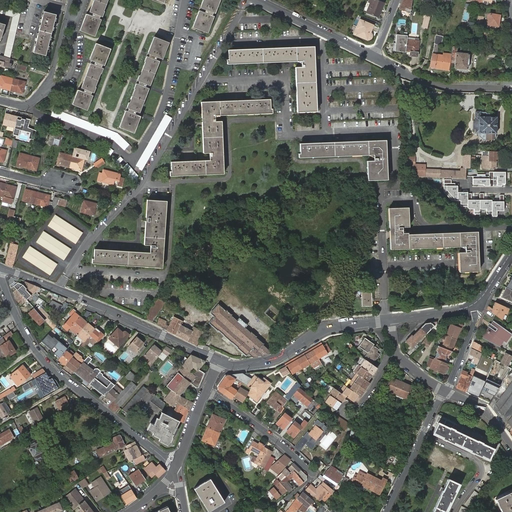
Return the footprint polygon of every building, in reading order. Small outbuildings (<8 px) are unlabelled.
[(93,0),(89,12),(91,12),(90,15),(86,14),(80,30),(94,36),(101,19),(99,19),(100,16),(102,17),(104,11),(103,11),(107,0),(93,0)] [(202,0),(200,8),(204,9),(203,12),(199,11),(192,27),(204,32),(207,33),(213,16),(212,16),(213,13),(215,13),(219,0),(202,0)] [(381,9),(383,3),(375,0),(369,0),(368,2),(370,3),(367,12),(377,16),(380,11),(381,9)] [(402,0),(399,9),(410,13),(411,10),(411,7),(412,0),(402,0)] [(21,12),(7,8),(6,15),(13,17),(5,57),(10,59),(15,36),(16,32),(21,12)] [(55,18),(56,14),(47,12),(44,11),(42,19),(37,37),(36,41),(33,52),(45,55),(47,49),(48,46),(48,44),(49,41),(49,39),(50,37),(52,30),(53,27),(53,26),(54,23),(54,21),(55,18)] [(499,18),(499,16),(489,14),(489,15),(489,17),(488,24),(489,24),(491,25),(497,26),(499,26),(500,21),(498,20),(499,18)] [(359,29),(356,35),(367,39),(368,39),(369,39),(370,39),(371,38),(371,37),(371,36),(371,35),(371,34),(371,33),(370,33),(370,32),(373,25),(360,20),(357,28),(359,29)] [(407,37),(407,36),(397,34),(396,43),(395,51),(405,52),(406,51),(407,40),(407,37)] [(438,44),(441,45),(443,36),(436,35),(434,44),(438,44)] [(169,42),(154,37),(147,53),(149,54),(148,57),(146,56),(144,62),(145,62),(139,76),(139,75),(137,81),(139,81),(138,84),(136,83),(134,89),(129,103),(128,102),(126,108),(128,108),(127,111),(125,111),(119,127),(134,133),(140,116),(136,115),(138,112),(139,112),(149,88),(147,88),(148,85),(150,85),(154,74),(159,61),(157,61),(158,58),(162,59),(169,42)] [(419,41),(407,40),(406,51),(410,51),(409,54),(412,55),(412,56),(417,57),(418,52),(419,41)] [(111,49),(96,43),(89,60),(93,61),(92,64),(90,63),(81,88),(82,88),(81,91),(78,90),(72,104),(87,110),(92,96),(90,95),(92,92),(94,93),(96,87),(95,87),(100,73),(101,74),(103,68),(101,68),(102,65),(104,65),(111,49)] [(314,46),(228,49),(228,63),(238,63),(260,62),(270,62),(288,61),(301,61),(301,66),(295,66),(296,111),(316,111),(316,97),(314,61),(314,46)] [(469,47),(461,47),(460,53),(457,52),(457,47),(453,46),(452,52),(452,54),(450,62),(453,63),(455,63),(454,68),(455,69),(467,70),(468,69),(469,55),(468,54),(469,47)] [(449,70),(452,71),(453,63),(450,62),(452,54),(443,53),(443,55),(437,55),(436,54),(432,54),(431,60),(430,66),(429,67),(435,68),(449,70)] [(10,59),(5,57),(0,55),(0,56),(0,65),(11,68),(12,64),(9,64),(11,59),(10,59)] [(17,61),(16,67),(15,70),(17,71),(18,68),(26,71),(28,65),(17,61)] [(0,79),(0,87),(10,90),(13,79),(1,76),(0,79)] [(13,79),(10,90),(22,93),(25,82),(13,79)] [(233,100),(202,101),(202,131),(203,153),(210,153),(210,160),(197,160),(192,161),(184,161),(171,162),(171,176),(224,174),(223,159),(222,121),(216,121),(215,115),(272,113),(272,99),(266,99),(247,100),(233,100)] [(54,109),(51,115),(113,139),(124,150),(126,148),(129,152),(133,148),(129,145),(129,144),(117,133),(54,109)] [(473,121),(473,129),(475,129),(475,130),(475,133),(479,133),(479,136),(483,140),(494,140),(495,138),(496,133),(496,134),(496,117),(489,117),(490,113),(486,113),(486,112),(479,112),(475,112),(475,119),(475,121),(473,121)] [(31,120),(5,113),(2,125),(15,127),(13,134),(18,136),(20,130),(30,132),(28,138),(34,140),(36,131),(29,128),(28,127),(28,126),(31,120)] [(142,170),(172,118),(167,115),(166,114),(136,166),(140,168),(139,168),(142,170)] [(56,133),(51,132),(48,144),(53,145),(55,137),(56,133)] [(312,142),(299,142),(300,157),(373,154),(373,160),(367,160),(368,179),(387,178),(386,158),(386,139),(364,140),(352,140),(325,141),(312,142)] [(104,153),(109,157),(113,151),(108,147),(104,153)] [(482,151),(482,155),(488,156),(488,161),(496,161),(498,161),(498,152),(488,151),(482,151)] [(26,168),(30,156),(20,153),(17,165),(26,168)] [(69,167),(72,156),(60,153),(57,164),(69,167)] [(415,159),(406,159),(406,164),(417,176),(466,179),(466,169),(470,169),(471,155),(463,154),(462,168),(460,168),(460,171),(425,169),(425,165),(414,164),(415,159)] [(488,156),(482,155),(482,157),(484,157),(484,158),(485,158),(484,161),(485,161),(485,168),(496,169),(496,161),(488,161),(488,156)] [(39,158),(30,156),(26,168),(36,170),(39,158)] [(84,159),(72,156),(69,167),(81,170),(84,159)] [(96,168),(104,163),(102,159),(94,164),(96,168)] [(135,183),(138,176),(127,164),(122,169),(135,183)] [(104,170),(103,173),(101,181),(113,184),(114,180),(116,173),(104,170)] [(505,186),(506,173),(489,172),(489,177),(473,177),(473,185),(484,185),(484,186),(505,186)] [(451,180),(444,180),(444,192),(451,201),(460,201),(460,205),(468,205),(468,209),(470,210),(473,210),(473,215),(480,215),(480,210),(486,210),(486,212),(492,212),(492,217),(498,217),(498,212),(504,212),(504,195),(500,196),(500,202),(492,202),(492,200),(484,201),(484,194),(480,194),(480,200),(471,200),(471,194),(468,194),(468,193),(458,193),(458,186),(455,186),(455,184),(451,184),(451,180)] [(3,197),(2,201),(12,203),(16,187),(6,184),(3,197)] [(35,204),(38,193),(26,189),(23,200),(35,204)] [(56,205),(57,205),(57,204),(59,198),(54,197),(53,202),(49,201),(50,196),(38,193),(35,204),(54,208),(56,205)] [(59,198),(57,204),(65,206),(67,200),(59,198)] [(166,200),(147,199),(146,208),(144,245),(150,245),(149,252),(137,251),(120,250),(103,249),(94,249),(93,263),(163,267),(164,240),(166,200)] [(84,201),(81,212),(93,215),(96,204),(84,201)] [(408,207),(389,207),(390,239),(391,249),(465,247),(465,251),(458,252),(458,271),(479,271),(478,249),(478,230),(455,231),(427,232),(416,232),(403,233),(403,227),(409,226),(408,207)] [(0,215),(0,218),(12,222),(13,216),(15,211),(10,209),(7,218),(0,215)] [(83,233),(55,215),(48,226),(76,244),(83,233)] [(13,216),(12,222),(19,224),(21,218),(13,216)] [(71,249),(43,231),(36,242),(64,260),(71,249)] [(12,268),(12,267),(15,260),(18,245),(14,244),(14,240),(12,240),(7,256),(5,264),(12,268)] [(57,264),(30,246),(23,257),(50,275),(57,264)] [(40,287),(25,281),(22,284),(26,288),(25,289),(31,295),(32,295),(33,297),(34,296),(32,294),(40,287)] [(22,284),(18,282),(13,286),(14,286),(16,290),(26,300),(31,295),(25,289),(26,288),(22,284)] [(42,288),(40,287),(32,294),(34,296),(35,295),(37,293),(42,288)] [(511,289),(506,287),(501,297),(511,301),(511,289)] [(28,302),(26,300),(16,290),(13,293),(15,299),(21,305),(25,301),(27,304),(29,303),(28,302)] [(372,291),(362,292),(362,306),(372,306),(372,291)] [(152,322),(164,302),(156,297),(144,317),(152,322)] [(58,311),(62,305),(52,301),(49,305),(58,311)] [(497,316),(502,320),(505,313),(507,315),(510,309),(495,302),(492,307),(494,307),(493,309),(492,308),(488,307),(487,309),(497,316)] [(263,356),(273,353),(263,344),(256,337),(256,336),(251,332),(251,333),(246,329),(245,327),(237,320),(235,319),(234,318),(231,315),(232,315),(226,310),(226,311),(218,304),(210,313),(214,317),(213,318),(209,323),(218,331),(218,330),(224,335),(232,342),(238,347),(237,348),(246,356),(248,353),(253,357),(263,356)] [(45,320),(49,325),(54,320),(41,307),(37,311),(45,320)] [(40,325),(45,320),(37,311),(36,310),(34,308),(29,313),(40,325)] [(70,328),(80,316),(75,312),(76,311),(74,309),(69,314),(71,316),(63,326),(68,330),(70,328)] [(87,323),(80,316),(70,328),(77,334),(87,323)] [(196,345),(198,342),(203,332),(194,327),(194,325),(183,320),(182,321),(175,318),(173,317),(173,318),(169,326),(168,329),(167,330),(176,335),(187,340),(196,345)] [(159,318),(156,323),(168,329),(169,326),(165,324),(166,322),(159,318)] [(237,320),(245,327),(247,325),(239,318),(237,320)] [(487,332),(483,338),(499,347),(503,341),(504,342),(511,333),(493,320),(486,331),(487,332)] [(421,328),(426,333),(434,326),(437,323),(437,321),(431,322),(425,323),(422,326),(421,327),(421,328)] [(95,329),(87,323),(77,334),(78,335),(76,336),(83,342),(84,342),(88,337),(95,329)] [(450,324),(446,335),(447,335),(456,339),(459,331),(460,328),(461,329),(463,325),(457,323),(456,326),(450,324)] [(96,328),(95,329),(88,337),(84,342),(86,344),(91,339),(94,342),(96,344),(98,342),(104,334),(100,331),(99,332),(95,329),(96,328)] [(412,335),(418,341),(425,334),(426,333),(421,328),(413,336),(412,335)] [(109,338),(119,346),(128,336),(128,334),(126,331),(124,332),(123,333),(122,332),(118,329),(109,338)] [(13,335),(11,331),(4,336),(7,340),(13,335)] [(52,338),(48,334),(41,341),(50,349),(53,346),(57,349),(53,354),(58,359),(65,350),(67,348),(53,336),(52,338)] [(412,348),(418,341),(412,335),(405,341),(412,348)] [(454,344),(456,339),(447,335),(442,347),(450,350),(452,347),(453,347),(454,344)] [(0,338),(0,354),(3,359),(7,357),(16,352),(16,351),(15,352),(13,350),(14,349),(9,341),(6,343),(2,337),(0,338)] [(135,353),(139,356),(146,347),(143,344),(144,343),(137,337),(128,347),(135,353)] [(368,353),(364,359),(366,360),(373,365),(375,361),(379,354),(376,352),(378,349),(374,347),(373,345),(374,344),(372,343),(370,342),(365,338),(359,347),(368,353)] [(474,342),(472,347),(480,351),(481,348),(479,346),(480,345),(474,342)] [(153,362),(162,351),(153,344),(144,355),(151,360),(147,364),(150,366),(153,362)] [(314,350),(319,358),(328,353),(322,344),(317,348),(316,346),(312,348),(314,350)] [(170,350),(166,346),(162,351),(166,354),(167,355),(170,350)] [(450,350),(442,347),(438,346),(438,354),(434,358),(445,362),(445,355),(447,356),(452,351),(450,350)] [(305,355),(310,364),(319,358),(314,350),(312,348),(309,350),(310,352),(305,355)] [(469,354),(467,360),(477,365),(482,354),(482,353),(471,348),(469,354)] [(69,353),(65,350),(58,359),(65,365),(73,356),(74,354),(71,351),(69,353)] [(71,369),(74,372),(75,371),(81,364),(84,361),(81,358),(81,357),(76,352),(74,354),(73,356),(65,365),(69,368),(69,367),(71,369)] [(511,355),(506,353),(500,363),(507,367),(511,356),(511,355)] [(191,355),(183,365),(189,371),(193,366),(197,369),(193,374),(198,369),(204,361),(191,355)] [(92,359),(88,356),(84,361),(81,364),(75,371),(74,372),(89,384),(100,372),(101,371),(98,368),(94,369),(93,371),(87,366),(87,364),(92,359)] [(285,366),(289,371),(292,374),(301,369),(296,360),(295,358),(292,360),(286,363),(285,364),(284,364),(285,366)] [(364,359),(363,358),(358,365),(360,366),(362,367),(372,375),(375,371),(376,370),(377,368),(373,365),(366,360),(364,359)] [(447,363),(445,362),(434,358),(433,360),(431,367),(430,368),(443,373),(447,363)] [(284,364),(280,367),(281,369),(280,370),(283,375),(289,371),(285,366),(284,364)] [(23,365),(10,376),(18,385),(31,374),(23,365)] [(189,371),(183,365),(180,368),(177,372),(178,372),(166,386),(172,391),(164,400),(172,406),(173,407),(175,402),(177,403),(189,409),(193,402),(181,396),(180,395),(190,382),(192,384),(196,387),(198,387),(205,373),(198,369),(193,374),(189,371)] [(356,373),(357,374),(358,375),(360,376),(366,380),(367,381),(370,378),(371,377),(372,375),(362,367),(360,366),(358,365),(354,371),(356,373)] [(130,371),(125,377),(129,379),(134,374),(130,371)] [(103,375),(100,372),(89,384),(105,396),(115,385),(109,380),(103,375)] [(229,374),(241,382),(243,383),(245,385),(247,386),(250,388),(251,388),(249,392),(248,394),(258,401),(269,386),(264,382),(262,381),(257,376),(254,375),(251,378),(243,372),(233,373),(229,374)] [(460,377),(456,387),(466,392),(473,375),(474,374),(470,372),(469,376),(466,374),(464,378),(460,377)] [(48,377),(46,373),(28,383),(31,387),(37,383),(44,395),(60,386),(56,381),(52,377),(49,379),(48,377)] [(361,387),(366,390),(368,386),(369,385),(370,383),(367,381),(366,380),(360,376),(358,375),(357,374),(356,373),(352,380),(354,381),(355,382),(361,387)] [(235,378),(230,375),(229,374),(226,376),(218,386),(219,390),(224,394),(230,385),(235,378)] [(485,380),(473,375),(466,392),(489,402),(500,384),(486,378),(485,380)] [(241,382),(235,378),(230,385),(224,394),(232,399),(234,395),(236,393),(237,391),(240,387),(243,383),(241,382)] [(264,378),(262,381),(264,382),(269,386),(271,383),(264,378)] [(399,394),(407,397),(411,386),(403,383),(402,384),(399,383),(400,381),(391,378),(386,390),(394,393),(398,395),(399,394)] [(350,389),(358,395),(361,397),(363,393),(364,392),(366,390),(361,387),(355,382),(354,381),(352,380),(347,387),(348,387),(349,388),(350,389)] [(131,381),(131,382),(123,391),(113,402),(109,406),(109,407),(115,411),(119,407),(133,391),(137,386),(134,383),(131,381)] [(511,381),(496,403),(504,414),(511,403),(511,381)] [(295,384),(284,397),(288,401),(293,395),(300,385),(297,382),(295,384)] [(245,385),(243,383),(240,387),(237,391),(236,393),(234,395),(237,397),(243,401),(248,394),(249,392),(243,389),(245,385)] [(115,385),(105,396),(109,399),(109,398),(113,401),(123,391),(115,385)] [(343,394),(346,396),(353,401),(356,398),(357,397),(358,395),(350,389),(349,388),(348,387),(347,387),(346,386),(344,385),(339,392),(342,393),(343,394)] [(144,386),(141,389),(123,408),(129,413),(149,390),(148,389),(144,386)] [(332,386),(327,393),(341,403),(346,396),(343,394),(342,393),(339,392),(335,389),(334,388),(332,386)] [(0,398),(0,399),(6,395),(16,390),(14,387),(11,389),(10,389),(0,395),(0,398)] [(299,388),(293,395),(307,406),(313,399),(305,393),(299,388)] [(277,410),(280,413),(284,408),(283,407),(287,401),(276,392),(267,402),(277,410)] [(322,400),(336,410),(341,403),(327,393),(322,400)] [(150,400),(162,410),(166,403),(154,394),(150,400)] [(63,415),(74,409),(71,403),(69,405),(64,396),(55,401),(63,415)] [(179,421),(184,423),(189,409),(177,403),(174,410),(171,407),(167,414),(168,415),(178,420),(177,420),(178,420),(179,421)] [(36,408),(29,412),(29,413),(28,413),(29,414),(29,413),(34,422),(35,422),(37,420),(37,421),(42,418),(36,408)] [(176,427),(175,426),(178,420),(177,420),(168,415),(167,414),(166,414),(164,413),(163,413),(160,419),(157,425),(154,424),(152,423),(148,430),(153,433),(157,435),(157,437),(160,438),(163,440),(162,441),(169,444),(172,437),(173,434),(176,427)] [(284,413),(276,423),(279,426),(280,427),(284,429),(292,419),(289,417),(286,414),(284,413)] [(207,427),(220,432),(226,419),(212,414),(210,419),(209,421),(208,425),(207,427)] [(435,427),(433,432),(443,437),(442,438),(443,438),(454,443),(454,442),(463,446),(470,450),(470,451),(481,456),(482,455),(489,459),(491,453),(493,454),(498,444),(493,441),(458,425),(442,417),(438,415),(433,426),(435,427)] [(350,424),(336,416),(332,422),(346,430),(350,424)] [(307,432),(303,437),(308,440),(311,435),(314,437),(310,442),(314,445),(318,440),(316,439),(322,431),(324,433),(328,428),(323,425),(320,429),(317,428),(321,423),(317,420),(313,424),(315,425),(309,433),(307,432)] [(297,423),(295,421),(286,432),(290,434),(291,435),(294,437),(302,427),(299,425),(298,424),(297,423)] [(201,440),(215,446),(220,432),(207,427),(206,429),(205,432),(204,435),(201,440)] [(0,445),(14,438),(9,430),(0,434),(0,445)] [(111,444),(97,451),(99,455),(100,458),(114,451),(116,449),(125,445),(120,435),(110,439),(110,441),(112,440),(113,443),(112,444),(111,445),(111,444)] [(29,447),(27,448),(28,451),(27,451),(27,452),(26,452),(26,453),(26,454),(26,455),(26,456),(26,457),(27,457),(27,458),(28,458),(29,458),(29,459),(29,458),(30,458),(31,458),(32,458),(34,457),(36,461),(35,462),(36,464),(38,463),(37,461),(39,461),(40,461),(42,460),(42,459),(44,458),(44,460),(47,459),(46,457),(44,453),(44,452),(43,453),(40,447),(38,444),(36,439),(30,442),(31,446),(29,447)] [(136,445),(134,441),(126,446),(127,449),(128,449),(125,451),(130,461),(132,460),(141,455),(136,445)] [(272,451),(263,446),(264,445),(259,442),(258,444),(253,441),(249,449),(248,448),(246,452),(249,453),(251,450),(259,454),(257,458),(255,462),(264,467),(270,456),(272,451)] [(387,464),(394,467),(399,456),(392,452),(387,464)] [(143,455),(141,455),(132,460),(135,464),(145,460),(143,455)] [(285,455),(277,462),(277,463),(274,468),(280,473),(290,460),(291,460),(285,455)] [(264,467),(264,468),(268,470),(274,459),(270,456),(264,467)] [(158,477),(165,471),(159,464),(158,465),(157,467),(156,467),(152,462),(144,469),(151,477),(155,474),(158,477)] [(279,474),(280,473),(274,468),(277,463),(277,462),(272,469),(275,472),(279,474)] [(327,470),(324,474),(338,483),(343,475),(344,473),(332,465),(330,468),(328,470),(327,470)] [(140,483),(145,479),(138,469),(129,476),(133,482),(136,486),(140,483)] [(64,476),(60,478),(62,481),(65,480),(67,483),(70,482),(74,480),(78,478),(74,470),(67,474),(64,476)] [(300,470),(297,474),(304,482),(307,479),(307,476),(300,470)] [(304,482),(297,474),(293,471),(290,474),(290,473),(287,475),(291,479),(293,477),(300,485),(304,482)] [(338,483),(324,474),(323,476),(337,485),(338,483)] [(362,485),(380,494),(387,480),(383,478),(382,481),(367,474),(365,478),(358,475),(356,477),(354,476),(352,481),(361,486),(362,485)] [(279,482),(287,490),(289,492),(292,489),(287,482),(290,479),(291,479),(287,475),(279,482)] [(78,482),(82,488),(88,484),(85,478),(78,482)] [(96,488),(91,491),(97,500),(109,492),(100,478),(93,483),(96,488)] [(215,486),(210,478),(203,482),(202,483),(194,488),(199,496),(203,493),(206,498),(201,501),(202,501),(205,507),(208,511),(224,502),(221,497),(218,491),(215,486)] [(444,511),(450,500),(451,501),(456,491),(455,490),(458,483),(448,478),(444,488),(443,490),(442,490),(441,492),(440,495),(432,511),(444,511)] [(279,482),(273,487),(281,496),(287,490),(279,482)] [(316,490),(310,484),(305,490),(316,499),(319,501),(326,492),(330,496),(334,491),(324,482),(319,487),(316,490)] [(274,499),(280,495),(271,486),(266,490),(274,499)] [(92,511),(90,509),(86,504),(85,503),(84,501),(75,489),(64,498),(74,509),(79,506),(81,508),(79,510),(80,511),(92,511)] [(122,495),(125,500),(127,503),(136,498),(131,490),(122,495)] [(474,491),(464,504),(470,508),(480,495),(474,491)] [(297,499),(298,500),(302,504),(298,509),(301,511),(303,511),(307,508),(313,500),(302,492),(297,499)] [(511,511),(511,493),(506,496),(505,494),(495,499),(501,511),(511,511)] [(297,499),(286,511),(295,511),(298,509),(302,504),(298,500),(297,499)] [(59,501),(35,511),(58,511),(63,510),(59,501)]
